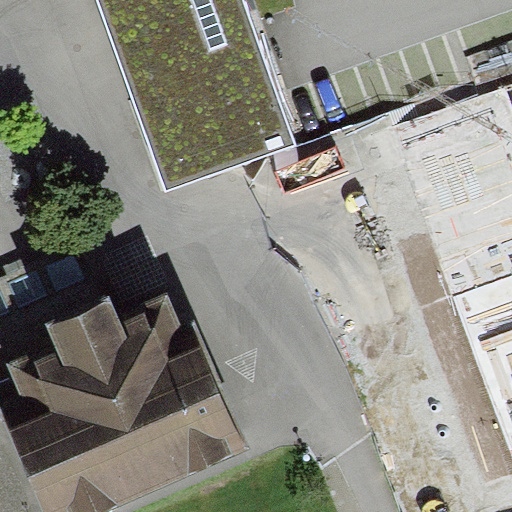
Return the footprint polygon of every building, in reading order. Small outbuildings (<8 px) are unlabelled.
[(244,0),(94,0),(160,189),(294,143),(244,0)] [(511,85),(438,114),(500,281),(511,276),(511,85)] [(0,384),(13,379),(8,367),(53,349),(45,328),(114,299),(91,243),(0,281),(0,384)] [(13,379),(33,422),(8,433),(41,511),(112,511),(254,451),(195,315),(178,322),(168,298),(121,318),(114,299),(45,328),(53,349),(8,367),(13,379)] [(511,301),(466,318),(504,424),(511,420),(511,301)]
